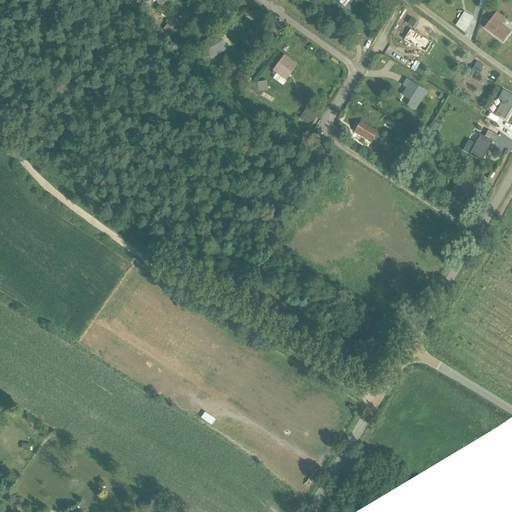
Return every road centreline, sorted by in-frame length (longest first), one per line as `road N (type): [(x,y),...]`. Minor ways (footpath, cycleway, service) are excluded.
road 1 (track): [(0,136),(38,185),(378,398)]
road 2 (residential): [(473,234),(337,145),(328,120),(353,76),(344,60),(263,0)]
road 3 (residential): [(309,511),(408,348)]
road 4 (residential): [(408,348),(473,234)]
road 5 (residential): [(511,79),(407,0)]
road 6 (unclassified): [(511,408),(408,348)]
